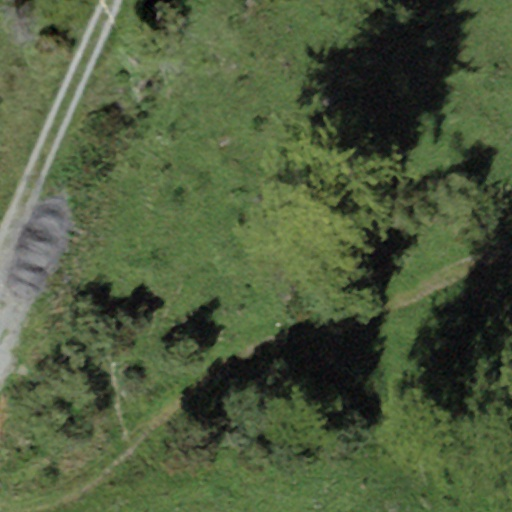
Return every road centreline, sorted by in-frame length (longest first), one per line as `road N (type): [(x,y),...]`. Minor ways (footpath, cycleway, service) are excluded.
road 1 (track): [(45,511),(125,455),(258,329),(511,205)]
road 2 (track): [(117,0),(0,278)]
